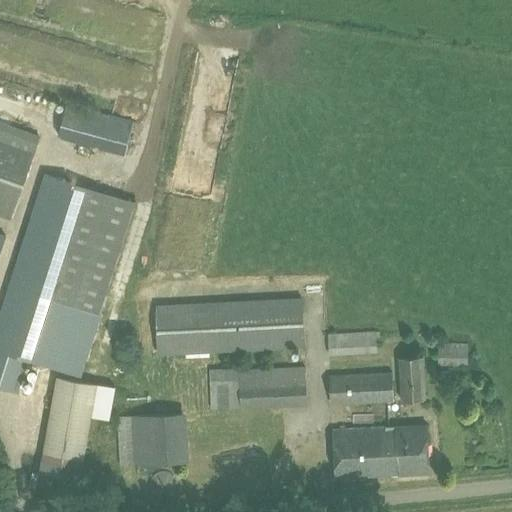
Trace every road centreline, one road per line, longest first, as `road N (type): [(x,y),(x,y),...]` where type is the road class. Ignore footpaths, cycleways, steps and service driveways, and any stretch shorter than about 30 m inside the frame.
road 1 (unclassified): [(511,485),(271,511)]
road 2 (unknown): [(0,356),(35,196)]
